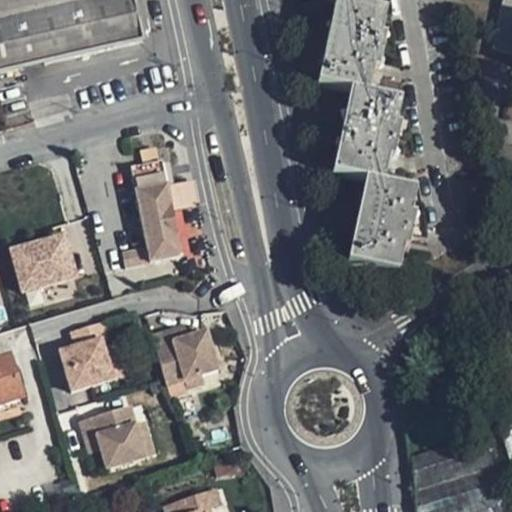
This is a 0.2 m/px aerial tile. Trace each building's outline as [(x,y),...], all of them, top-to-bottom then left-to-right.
[(142,0),(0,0),(0,53),(5,75),(152,43),(142,0)] [(338,0),(320,82),(352,90),(335,173),(368,182),(348,261),(396,274),(414,193),(381,185),(400,101),(371,94),(388,8),(358,1),(358,0),(338,0)] [(511,0),(504,0),(494,47),(511,50),(511,0)] [(127,253),(131,268),(186,255),(178,220),(170,184),(164,160),(133,167),(152,248),(127,253)] [(199,178),(170,184),(178,220),(206,213),(199,178)] [(23,294),(76,278),(65,238),(12,253),(23,294)] [(115,335),(111,322),(77,332),(81,346),(71,349),(77,367),(71,369),(77,391),(120,378),(111,349),(108,338),(115,335)] [(176,342),(190,337),(187,328),(173,332),(176,342)] [(218,369),(207,332),(190,337),(176,342),(173,332),(156,337),(170,383),(185,378),(202,373),(218,369)] [(111,349),(120,378),(130,375),(121,346),(111,349)] [(77,367),(71,349),(65,350),(71,369),(77,367)] [(16,358),(0,363),(0,411),(30,402),(16,358)] [(202,373),(185,378),(188,387),(204,382),(202,373)] [(140,426),(134,408),(86,422),(91,440),(101,437),(105,450),(111,470),(149,458),(140,426)] [(140,426),(149,458),(159,455),(149,422),(140,426)] [(511,460),(511,423),(498,427),(509,462),(511,460)] [(101,437),(91,440),(95,453),(105,450),(101,437)] [(472,511),(503,502),(484,437),(448,448),(467,511),(472,511)] [(225,507),(219,491),(209,494),(214,510),(225,507)] [(190,511),(214,511),(214,510),(209,494),(186,501),(190,511)] [(190,511),(186,501),(166,507),(168,511),(190,511)]
